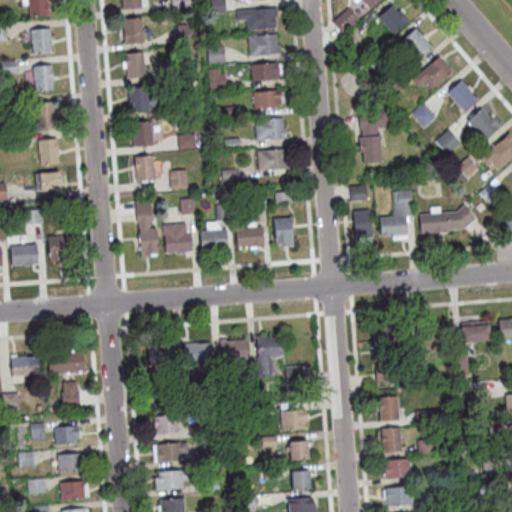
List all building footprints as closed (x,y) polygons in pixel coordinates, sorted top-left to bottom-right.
[(27,0),(45,0),(47,18),(29,19),(27,0)] [(138,0),(139,10),(121,11),(120,0),(138,0)] [(170,0),(188,0),(189,10),(171,12),(170,0)] [(212,0),(223,0),(224,13),(203,14),(202,1),(212,0)] [(383,0),(368,12),(358,0),(383,0)] [(395,14),(398,12),(407,23),(392,37),(377,19),(390,8),(395,14)] [(272,20),(273,30),(246,32),(245,22),(235,23),(234,13),(275,10),(276,19),(272,20)] [(341,37),(331,24),(347,11),(358,23),(341,37)] [(123,45),(121,21),(139,19),(141,44),(123,45)] [(176,26),(191,25),(193,46),(178,47),(176,26)] [(30,30),(48,29),(50,55),(32,57),(30,30)] [(413,30),(431,51),(417,62),(400,42),(413,30)] [(248,59),(246,38),(275,36),(276,47),(278,47),(279,56),(248,59)] [(222,48),(224,64),(207,65),(206,49),(222,48)] [(373,72),(366,63),(378,53),(385,62),(373,72)] [(123,55),(143,54),(145,78),(125,80),(123,55)] [(437,58),(451,74),(430,92),(423,84),(416,90),(409,81),(437,58)] [(0,62),(14,61),(15,75),(1,76),(0,62)] [(277,64),(278,79),(275,79),(275,82),(251,84),(249,67),(277,64)] [(164,67),(178,66),(179,82),(165,84),(164,67)] [(32,68),(50,67),(52,92),(34,93),(32,68)] [(219,75),(223,75),(225,90),(208,92),(207,71),(218,70),(219,75)] [(459,83),(476,102),(462,114),(446,94),(459,83)] [(131,109),(129,110),(128,98),(130,98),(129,90),(146,89),(148,115),(131,116),(131,109)] [(279,92),(280,107),(277,107),(277,110),(253,112),(251,94),(279,92)] [(34,105),(52,104),(54,129),(35,130),(34,105)] [(423,105),(434,119),(422,129),(410,115),(423,105)] [(223,109),(239,107),(240,119),(224,120),(223,109)] [(482,142),(476,135),(471,139),(465,133),(470,128),(465,123),(480,110),(487,118),(488,117),(498,128),(482,142)] [(375,114),(385,113),(386,129),(375,130),(376,136),(359,137),(357,112),(375,111),(375,114)] [(253,122),(281,119),(282,131),(285,131),(286,140),(254,143),(253,122)] [(150,148),(133,149),(131,125),(149,124),(150,148)] [(447,131),(458,145),(445,156),(433,142),(447,131)] [(13,145),(13,135),(29,133),(30,144),(13,145)] [(176,136),(193,135),(194,150),(177,151),(176,136)] [(511,143),(511,144),(511,145),(511,159),(498,171),(491,163),(486,168),(479,160),(507,136),(511,141),(511,143)] [(378,137),(380,164),(362,165),(359,139),(378,137)] [(237,139),(238,150),(223,151),(223,141),(237,139)] [(38,142),(56,141),(58,167),(39,168),(38,142)] [(254,153),(282,151),(283,172),(256,174),(254,153)] [(151,158),(153,182),(134,184),(133,159),(151,158)] [(466,158),(476,169),(465,179),(455,168),(466,158)] [(235,171),(235,181),(221,182),(220,172),(235,171)] [(168,173),(184,172),(186,190),(169,191),(168,173)] [(38,177),(57,176),(58,194),(39,195),(38,177)] [(478,194),(488,185),(498,196),(487,205),(478,194)] [(348,188),(365,187),(366,202),(349,203),(348,188)] [(391,238),(379,239),(377,219),(392,218),(390,192),(409,191),(412,217),(404,218),(406,237),(406,241),(391,243),(391,238)] [(274,194),(289,192),(290,203),(275,204),(274,194)] [(264,195),(265,210),(255,211),(253,196),(264,195)] [(179,200),(192,199),(193,215),(180,216),(179,200)] [(148,224),(148,231),(155,231),(157,256),(147,257),(148,260),(139,261),(137,232),(137,225),(135,225),(133,203),(148,201),(150,224),(148,224)] [(479,203),(484,209),(479,213),(474,207),(479,203)] [(214,207),(228,206),(229,222),(215,223),(214,207)] [(455,214),(462,207),(475,221),(462,232),(418,235),(417,217),(455,214)] [(23,212),(39,211),(40,226),(24,227),(23,212)] [(356,239),(353,239),(350,213),(368,212),(371,240),(357,242),(356,239)] [(511,214),(503,216),(506,231),(511,230),(511,214)] [(292,249),(283,249),(282,246),(274,247),(272,222),(289,220),(292,249)] [(185,235),(188,235),(190,254),(163,256),(161,228),(184,226),(185,235)] [(234,231),(260,229),(262,249),(236,251),(234,231)] [(198,234),(225,231),(226,251),(200,253),(198,234)] [(46,239),(63,238),(65,265),(48,267),(46,239)] [(9,248),(35,247),(37,267),(10,269),(9,248)] [(496,323),(511,321),(511,340),(498,342),(496,323)] [(459,326),(487,324),(488,345),(460,347),(459,326)] [(441,328),(442,345),(417,347),(415,330),(441,328)] [(371,333),(398,331),(399,350),(373,352),(371,333)] [(282,339),(283,359),(270,360),(271,378),(256,379),(253,341),(282,339)] [(218,344),(245,343),(245,361),(219,362),(218,344)] [(181,346),(209,344),(210,363),(182,365),(181,346)] [(146,350),(172,348),(174,367),(147,369),(146,350)] [(46,357),(81,354),(82,374),(47,377),(46,357)] [(451,357),(465,356),(467,376),(452,378),(451,357)] [(9,360),(35,358),(36,378),(10,380),(9,360)] [(406,362),(421,361),(422,375),(407,376),(406,362)] [(373,367),(394,365),(395,383),(375,385),(373,367)] [(283,369),(298,367),(299,387),(284,388),(283,369)] [(178,383),(189,383),(189,397),(179,398),(178,383)] [(60,395),(62,395),(61,386),(74,385),(75,394),(77,393),(78,408),(61,410),(60,395)] [(147,387),(164,386),(165,400),(148,401),(147,387)] [(472,391),(487,390),(488,400),(473,401),(472,391)] [(0,396),(16,394),(18,411),(2,413),(0,396)] [(396,399),(397,423),(379,424),(378,400),(396,399)] [(268,407),(269,417),(253,418),(252,408),(268,407)] [(278,414),(304,412),(305,425),(303,425),(304,432),(280,434),(278,414)] [(414,412),(430,412),(431,424),(415,425),(414,412)] [(152,421),(176,419),(177,435),(153,436),(152,421)] [(203,421),(219,420),(220,437),(205,438),(203,421)] [(490,431),(474,432),(474,422),(489,421),(490,431)] [(42,425),(43,441),(30,442),(29,426),(42,425)] [(74,441),(74,446),(53,448),(52,430),(76,429),(77,441),(74,441)] [(380,431),(398,430),(400,454),(382,455),(380,431)] [(274,438),(275,448),(261,449),(261,439),(274,438)] [(417,442),(430,442),(431,455),(417,456),(417,442)] [(154,447),(177,446),(185,445),(185,455),(178,456),(178,463),(155,465),(154,447)] [(287,447),(305,445),(306,463),(288,465),(287,447)] [(497,452),(499,469),(482,471),(480,453),(497,452)] [(16,454),(32,453),(33,468),(17,469),(16,454)] [(55,458),(78,456),(79,474),(57,475),(55,458)] [(192,457),(206,456),(207,466),(192,467),(192,457)] [(511,478),(504,479),(503,461),(511,460),(511,478)] [(407,461),(408,480),(384,481),(383,463),(407,461)] [(434,469),(450,468),(451,481),(435,482),(434,469)] [(262,473),(279,471),(279,481),(263,483),(262,473)] [(180,483),(181,490),(154,492),(153,481),(156,480),(156,474),(187,472),(188,483),(180,483)] [(289,477),(307,475),(308,494),(290,495),(289,477)] [(25,482),(43,481),(44,494),(26,495),(25,482)] [(203,482),(216,481),(217,492),(203,493),(203,482)] [(491,483),(492,494),(478,495),(477,484),(491,483)] [(58,485),(82,484),(83,501),(59,503),(58,485)] [(383,491),(410,490),(411,507),(384,508),(383,491)] [(255,497),(256,509),(240,510),(239,499),(255,497)] [(423,499),(438,498),(438,509),(424,510),(423,499)] [(286,511),(286,502),(310,500),(311,507),(314,506),(314,511),(286,511)] [(159,511),(159,502),(182,501),(182,511),(159,511)]
